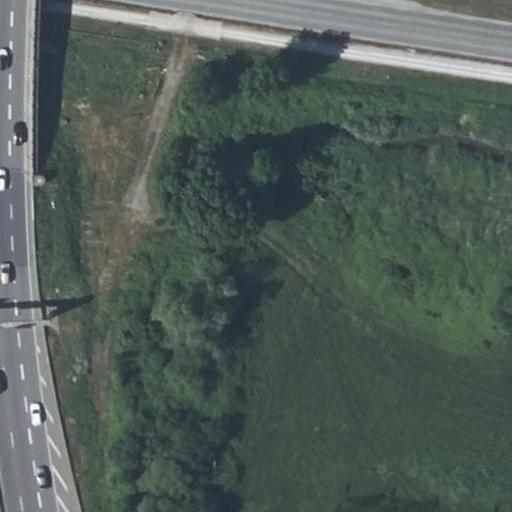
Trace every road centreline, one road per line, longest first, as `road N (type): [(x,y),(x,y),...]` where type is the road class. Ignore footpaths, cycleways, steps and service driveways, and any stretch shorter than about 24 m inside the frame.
road 1 (trunk): [(31,511),(4,282),(5,0)]
road 2 (unclassified): [(193,0),(511,48)]
